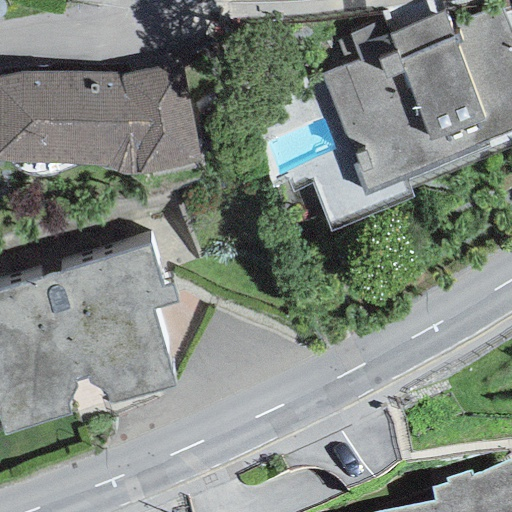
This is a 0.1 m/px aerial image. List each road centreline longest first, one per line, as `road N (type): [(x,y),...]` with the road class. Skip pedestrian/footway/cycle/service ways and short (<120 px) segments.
road 1 (secondary): [(15,511),(174,453),(339,376),(511,277)]
road 2 (residential): [(0,41),(151,0)]
